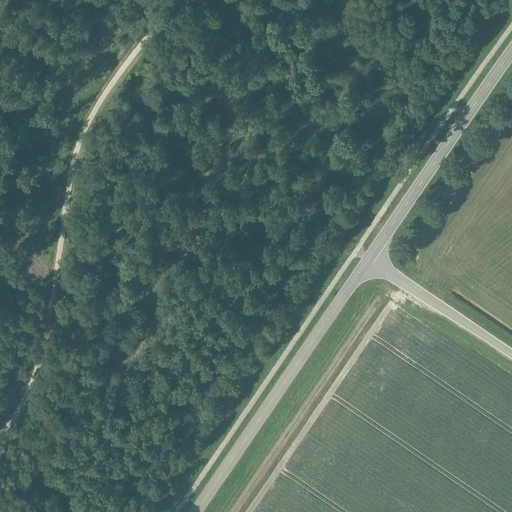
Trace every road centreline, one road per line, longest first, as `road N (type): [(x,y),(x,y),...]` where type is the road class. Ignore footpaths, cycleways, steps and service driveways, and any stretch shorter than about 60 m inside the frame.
road 1 (secondary): [(194,511),(368,259)]
road 2 (secondary): [(368,259),(511,50)]
road 3 (track): [(63,223),(38,380),(0,439)]
road 4 (unclassified): [(511,351),(368,259)]
